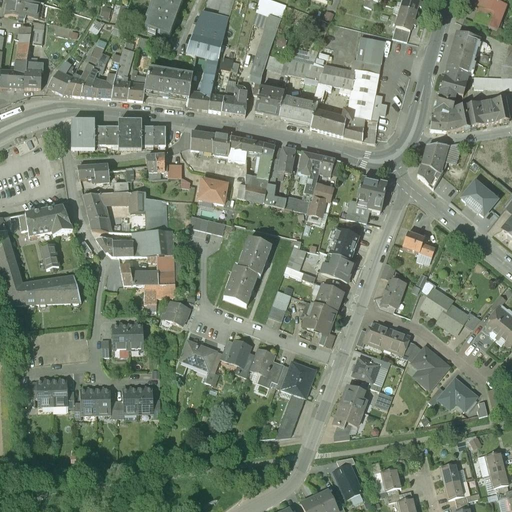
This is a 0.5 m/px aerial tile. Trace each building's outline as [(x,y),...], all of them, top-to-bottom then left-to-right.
[(24,3),(8,0),(7,5),(8,5),(8,8),(6,8),(4,18),(17,20),(16,23),(25,24),(25,20),(41,22),(43,7),(24,3)] [(169,40),(184,0),(156,0),(144,31),(169,40)] [(223,0),(218,18),(229,21),(234,0),(223,0)] [(286,9),(261,0),(259,0),(255,15),(269,20),(280,24),(286,9)] [(420,0),(404,0),(401,11),(415,16),(417,10),(421,11),(422,5),(419,4),(420,0)] [(488,2),(483,0),(466,0),(464,5),(478,10),(472,24),(493,32),(501,10),(504,11),(506,8),(494,3),(494,4),(488,2)] [(371,4),(366,2),(364,9),(369,11),(368,12),(374,14),(376,5),(371,4)] [(110,12),(101,9),(99,19),(108,21),(110,12)] [(415,16),(401,11),(395,30),(410,35),(412,28),(415,29),(417,24),(413,23),(415,16)] [(126,16),(121,14),(119,19),(117,19),(114,26),(121,29),(126,16)] [(218,18),(201,14),(186,56),(209,62),(218,64),(219,62),(222,46),(229,21),(218,18)] [(269,20),(264,40),(251,77),(261,81),(262,76),(264,71),(268,58),(280,24),(269,20)] [(98,37),(104,25),(96,21),(90,33),(98,37)] [(21,30),(15,75),(24,76),(26,76),(27,66),(29,48),(32,31),(21,30)] [(120,32),(114,30),(111,37),(126,41),(128,36),(120,32)] [(407,45),(410,35),(395,30),(392,42),(407,45)] [(32,31),(29,48),(41,50),(43,33),(32,31)] [(479,42),(457,35),(445,73),(468,80),(469,80),(479,42)] [(85,39),(78,49),(82,52),(89,42),(85,39)] [(150,44),(140,41),(138,51),(148,53),(150,44)] [(384,45),(360,41),(356,64),(352,64),(350,75),(355,76),(352,93),(351,98),(348,113),(353,115),(351,120),(353,121),(364,123),(369,124),(374,99),(384,45)] [(125,46),(122,57),(130,59),(130,58),(131,55),(132,48),(125,46)] [(511,47),(509,46),(501,67),(501,81),(474,80),(473,92),(511,93),(511,47)] [(103,51),(98,49),(93,59),(92,59),(90,64),(88,67),(93,70),(95,66),(96,64),(99,58),(103,51)] [(153,54),(148,53),(143,75),(148,76),(149,71),(153,54)] [(9,75),(0,74),(0,57),(0,55),(0,90),(8,91),(9,75)] [(131,82),(124,81),(130,59),(122,57),(121,60),(116,79),(114,86),(111,102),(127,103),(130,88),(131,82)] [(107,62),(99,58),(96,64),(105,67),(107,62)] [(112,63),(108,78),(116,79),(121,60),(115,58),(114,63),(112,63)] [(130,59),(124,81),(131,82),(136,60),(130,58),(130,59)] [(291,65),(268,58),(264,71),(288,78),(291,65)] [(290,63),(291,65),(288,78),(305,82),(300,104),(317,108),(318,104),(318,103),(314,102),(318,85),(324,70),(292,61),(290,63)] [(202,95),(211,97),(214,82),(218,64),(209,62),(202,95)] [(223,63),(219,62),(218,64),(214,82),(217,83),(219,76),(220,76),(223,63)] [(230,74),(232,65),(232,64),(226,62),(223,73),(230,74)] [(99,85),(94,83),(97,75),(101,77),(105,67),(96,64),(95,66),(93,70),(87,83),(81,100),(96,101),(103,101),(106,86),(99,84),(99,85)] [(58,75),(47,91),(55,94),(65,78),(69,69),(70,68),(65,65),(58,75)] [(232,65),(230,74),(237,75),(239,67),(232,65)] [(34,67),(27,66),(26,76),(24,76),(23,92),(33,92),(34,67)] [(34,67),(33,92),(40,92),(41,74),(43,74),(43,67),(34,67)] [(81,81),(80,80),(72,99),(81,100),(87,83),(93,70),(88,67),(82,77),(81,81)] [(72,70),(69,69),(65,78),(71,80),(74,74),(71,73),(72,70)] [(318,103),(318,104),(321,105),(325,94),(331,95),(332,89),(342,91),(341,96),(351,98),(352,93),(355,76),(350,75),(324,70),(318,85),(314,102),(318,103)] [(192,78),(149,71),(148,76),(145,89),(144,94),(189,101),(189,97),(190,93),(189,93),(192,78)] [(468,80),(445,73),(440,93),(455,97),(462,99),(468,80)] [(15,75),(9,75),(8,91),(23,92),(24,76),(15,75)] [(72,81),(63,98),(72,99),(80,80),(77,79),(78,76),(75,75),(72,81)] [(259,91),(261,81),(251,77),(250,85),(254,86),(252,93),(253,97),(258,98),(259,91)] [(65,78),(55,94),(63,98),(72,81),(71,80),(65,78)] [(116,79),(108,78),(106,86),(103,101),(111,102),(114,86),(116,79)] [(145,89),(130,88),(127,103),(142,104),(144,94),(145,89)] [(235,89),(227,88),(224,100),(224,101),(221,116),(231,117),(232,110),(233,110),(234,102),(233,102),(235,89)] [(242,90),(235,89),(233,102),(234,102),(233,110),(232,110),(231,117),(245,119),(247,97),(246,96),(242,96),(243,91),(242,90)] [(274,97),(259,94),(260,91),(259,91),(258,98),(254,116),(278,121),(283,101),(283,96),(275,94),(274,97)] [(455,97),(440,93),(438,101),(436,100),(435,105),(436,106),(433,117),(447,119),(448,113),(452,112),(453,111),(453,105),(455,97)] [(211,97),(202,95),(202,98),(189,97),(189,101),(187,111),(208,114),(210,99),(211,97)] [(224,101),(210,99),(208,114),(220,116),(221,116),(224,101)] [(374,99),(369,124),(368,142),(367,142),(366,145),(374,147),(378,119),(384,119),(386,109),(380,108),(381,100),(374,99)] [(295,124),(300,104),(294,103),(289,102),(290,102),(289,101),(289,102),(283,101),(278,121),(295,124)] [(504,101),(484,105),(488,127),(509,123),(504,101)] [(300,104),(295,124),(311,127),(315,114),(317,108),(300,104)] [(484,105),(465,109),(470,130),(488,127),(484,105)] [(465,109),(453,111),(452,112),(448,113),(447,119),(446,135),(470,130),(465,109)] [(341,120),(315,114),(311,127),(309,131),(342,139),(346,123),(352,124),(353,121),(351,120),(353,115),(348,113),(343,112),(341,120)] [(447,119),(433,117),(433,122),(431,122),(429,134),(446,135),(447,119)] [(364,123),(353,121),(352,124),(346,123),(342,139),(362,144),(364,127),(364,123)] [(94,130),(72,130),(72,152),(93,152),(93,149),(94,149),(94,130)] [(106,130),(94,130),(94,149),(106,149),(106,130)] [(118,130),(106,130),(106,149),(118,149),(118,130)] [(141,130),(118,130),(118,149),(119,149),(119,152),(140,152),(140,149),(141,149),(141,130)] [(153,130),(141,130),(141,149),(153,149),(153,130)] [(165,130),(153,130),(153,149),(165,149),(165,130)] [(212,137),(191,134),(190,153),(212,154),(212,137)] [(230,139),(212,137),(212,154),(212,157),(228,159),(228,163),(246,164),(246,155),(229,153),(230,139)] [(263,146),(230,139),(229,153),(246,155),(261,157),(263,146)] [(275,148),(263,146),(261,157),(257,181),(246,179),(245,188),(266,192),(275,148)] [(282,150),(275,148),(266,192),(263,207),(284,211),(286,202),(272,200),(274,188),(273,188),(274,180),(277,181),(278,174),(280,159),(282,150)] [(446,148),(426,149),(421,168),(440,177),(443,175),(447,161),(443,160),(446,148)] [(294,152),(282,150),(280,159),(293,162),(294,152)] [(322,159),(303,154),(301,162),(300,162),(297,176),(309,178),(305,196),(313,197),(315,186),(318,176),(322,159)] [(155,158),(146,159),(148,176),(157,176),(155,158)] [(164,158),(155,158),(157,176),(164,175),(164,158)] [(293,162),(280,159),(278,174),(277,181),(282,182),(284,176),(290,177),(293,162)] [(335,162),(322,159),(318,176),(330,179),(330,178),(334,163),(335,162)] [(334,163),(330,178),(337,180),(340,165),(334,163)] [(440,177),(421,168),(417,178),(432,191),(440,177)] [(107,169),(77,170),(79,183),(94,182),(95,186),(109,185),(108,174),(107,169)] [(181,169),(167,169),(167,179),(168,183),(181,182),(181,169)] [(378,185),(361,181),(356,204),(355,208),(369,211),(380,214),(384,194),(383,194),(384,189),(383,186),(378,185)] [(182,182),(182,190),(190,191),(191,183),(182,182)] [(227,187),(202,182),(198,202),(223,207),(227,187)] [(497,203),(475,185),(461,201),(466,205),(465,206),(465,207),(467,206),(477,215),(476,216),(477,217),(478,215),(483,219),(497,203)] [(109,198),(102,198),(103,206),(130,206),(128,197),(127,186),(113,187),(114,193),(109,194),(109,198)] [(333,191),(315,186),(313,197),(311,205),(309,204),(307,216),(319,219),(320,214),(323,212),(324,209),(322,207),(323,202),(330,204),(333,191)] [(266,192),(245,188),(239,187),(236,201),(263,207),(266,192)] [(164,204),(145,203),(145,196),(128,197),(130,206),(130,216),(145,216),(146,236),(146,235),(164,235),(165,235),(164,215),(165,215),(164,204)] [(313,197),(305,196),(304,203),(287,199),(286,202),(284,211),(307,216),(309,204),(311,205),(313,197)] [(102,198),(83,199),(92,234),(101,235),(108,236),(103,209),(103,206),(102,198)] [(365,225),(369,211),(355,208),(356,204),(350,203),(346,221),(365,225)] [(72,234),(63,210),(25,217),(27,233),(28,240),(51,235),(53,239),(72,234)] [(234,217),(227,215),(224,227),(225,227),(232,229),(234,217)] [(27,233),(25,217),(18,218),(21,235),(27,233)] [(511,218),(502,231),(507,235),(507,236),(507,239),(510,241),(511,240),(511,218)] [(2,222),(4,229),(11,228),(10,220),(2,222)] [(205,234),(208,223),(192,220),(189,231),(205,234)] [(223,238),(225,227),(224,227),(208,223),(205,234),(223,238)] [(352,237),(344,234),(344,236),(337,233),(333,244),(334,244),(329,258),(331,258),(348,264),(352,254),(353,255),(356,248),(355,247),(357,241),(351,238),(352,237)] [(0,246),(8,244),(6,235),(0,236),(0,246)] [(146,235),(146,236),(132,237),(133,246),(133,260),(157,260),(173,259),(172,251),(166,251),(164,235),(146,235)] [(424,241),(407,235),(402,250),(419,256),(422,247),(424,241)] [(270,249),(248,241),(245,249),(247,249),(241,265),(240,264),(237,272),(257,279),(259,280),(270,249)] [(112,243),(106,243),(106,242),(95,242),(106,256),(113,255),(113,253),(113,252),(113,246),(112,243)] [(0,256),(11,254),(8,244),(0,246),(0,256)] [(84,245),(78,247),(82,259),(90,254),(84,245)] [(133,260),(133,246),(113,246),(113,252),(113,253),(113,255),(113,260),(116,260),(133,260)] [(434,252),(422,247),(419,256),(431,261),(434,252)] [(54,248),(41,251),(46,273),(58,270),(54,248)] [(0,271),(1,275),(16,271),(11,254),(0,256),(0,271)] [(286,270),(298,273),(302,262),(290,257),(286,270)] [(348,264),(331,258),(323,276),(346,285),(353,266),(348,264)] [(173,259),(157,260),(157,273),(157,275),(158,289),(174,288),(174,259),(173,259)] [(385,266),(381,280),(389,283),(394,272),(385,266)] [(131,277),(130,268),(119,270),(123,289),(143,289),(142,276),(131,277)] [(6,290),(21,288),(16,271),(1,275),(6,290)] [(237,272),(234,271),(231,278),(233,279),(227,295),(225,294),(223,301),(246,310),(257,279),(237,272)] [(157,275),(142,276),(143,289),(158,289),(157,275)] [(313,286),(315,280),(304,276),(301,281),(313,286)] [(74,279),(36,285),(41,307),(80,305),(74,279)] [(404,287),(392,283),(389,290),(386,289),(383,298),(385,299),(383,306),(396,311),(404,287)] [(420,295),(428,300),(432,292),(433,293),(436,289),(425,283),(420,295)] [(36,285),(21,288),(6,290),(11,308),(41,307),(36,285)] [(158,289),(143,289),(143,306),(156,306),(156,301),(175,300),(174,288),(158,289)] [(342,296),(325,290),(322,297),(320,296),(315,307),(335,315),(342,296)] [(433,293),(432,292),(428,300),(421,311),(439,322),(439,323),(449,307),(449,308),(451,304),(433,293)] [(277,294),(268,319),(281,324),(290,299),(277,294)] [(189,313),(170,306),(164,323),(182,330),(184,324),(185,324),(189,313)] [(315,307),(313,307),(308,320),(306,319),(303,329),(321,335),(327,337),(335,315),(315,307)] [(449,308),(449,307),(439,323),(439,322),(437,326),(455,338),(462,327),(467,319),(466,319),(449,308)] [(510,324),(504,318),(505,316),(498,310),(488,322),(490,324),(486,329),(486,332),(489,334),(492,334),(498,339),(510,324)] [(471,333),(480,323),(469,315),(466,319),(467,319),(462,327),(471,333)] [(511,325),(510,324),(498,339),(505,344),(505,347),(507,349),(510,349),(511,346),(511,325)] [(127,327),(112,328),(113,352),(128,351),(127,327)] [(142,327),(127,327),(128,351),(143,350),(142,327)] [(390,333),(375,328),(373,333),(368,331),(367,335),(363,344),(364,345),(376,349),(377,347),(383,349),(382,351),(383,352),(384,351),(390,333)] [(363,344),(367,335),(361,333),(356,347),(362,350),(364,345),(363,344)] [(408,340),(390,333),(384,351),(385,349),(391,351),(390,353),(401,357),(402,357),(407,344),(408,340)] [(327,337),(321,335),(318,345),(323,348),(327,337)] [(108,342),(100,342),(101,359),(108,359),(108,342)] [(251,350),(234,344),(232,346),(233,347),(229,359),(227,364),(239,369),(237,376),(247,379),(249,372),(254,360),(248,358),(251,350)] [(413,346),(407,344),(402,357),(401,357),(400,361),(406,363),(407,362),(413,346)] [(233,347),(232,346),(227,345),(222,356),(229,359),(233,347)] [(201,352),(186,346),(179,364),(194,370),(195,367),(210,372),(216,355),(202,350),(201,352)] [(413,346),(407,362),(412,366),(422,354),(413,346)] [(448,370),(424,350),(422,354),(412,366),(411,366),(423,376),(417,383),(429,393),(448,370)] [(274,359),(257,352),(254,360),(249,372),(262,377),(259,385),(269,389),(271,384),(277,368),(271,366),(274,359)] [(378,368),(358,361),(356,368),(355,368),(353,373),(352,378),(370,385),(372,386),(378,368)] [(315,374),(292,365),(289,371),(282,390),(283,391),(293,394),(287,411),(299,415),(304,400),(305,401),(315,374)] [(277,387),(284,369),(284,368),(283,368),(282,370),(277,368),(271,384),(277,387)] [(282,390),(289,371),(284,369),(277,387),(275,391),(282,394),(283,391),(282,390)] [(214,377),(208,374),(204,386),(210,388),(214,377)] [(476,400),(454,382),(444,394),(437,403),(445,409),(451,402),(465,414),(476,400)] [(66,383),(52,384),(52,407),(67,407),(67,394),(66,383)] [(52,384),(36,384),(37,401),(37,408),(52,407),(52,384)] [(368,390),(379,395),(381,389),(372,386),(370,385),(368,390)] [(363,395),(347,389),(340,407),(362,415),(362,414),(360,414),(363,405),(365,405),(366,404),(361,403),(363,395)] [(152,390),(137,391),(138,414),(152,414),(153,414),(152,402),(152,390)] [(437,403),(444,394),(439,390),(430,402),(428,406),(432,409),(437,403)] [(137,391),(122,391),(122,403),(123,415),(124,415),(138,414),(137,391)] [(500,391),(488,394),(493,411),(504,409),(500,391)] [(95,392),(80,393),(80,404),(80,417),(95,416),(95,392)] [(110,392),(95,392),(95,416),(110,415),(110,403),(110,392)] [(392,399),(379,395),(374,408),(387,413),(392,399)] [(160,401),(152,402),(153,414),(152,414),(152,420),(160,419),(160,401)] [(362,415),(340,407),(336,419),(337,420),(334,427),(333,427),(332,428),(336,429),(343,432),(345,426),(351,428),(356,430),(356,429),(354,428),(359,415),(361,416),(362,415)] [(299,415),(287,411),(276,442),(290,440),(299,415)] [(343,432),(336,429),(333,439),(333,444),(349,442),(348,437),(351,428),(345,426),(343,432)] [(472,450),(481,449),(478,438),(470,439),(472,450)] [(486,465),(501,461),(500,455),(485,459),(486,465)] [(501,461),(486,465),(489,478),(504,475),(501,461)] [(442,475),(456,472),(455,466),(440,470),(442,475)] [(362,495),(349,468),(333,475),(346,503),(362,495)] [(395,471),(381,475),(386,494),(397,491),(400,491),(395,471)] [(456,472),(442,475),(445,489),(460,485),(456,472)] [(504,475),(489,478),(493,492),(495,491),(506,489),(508,488),(504,475)] [(460,485),(445,489),(448,503),(454,501),(463,499),(460,485)] [(506,489),(495,491),(496,497),(508,494),(506,489)] [(387,500),(399,497),(397,491),(386,494),(387,500)] [(508,501),(511,499),(511,493),(508,494),(496,497),(498,503),(508,501)] [(327,494),(314,500),(319,511),(336,511),(333,506),(327,494)] [(397,504),(400,503),(399,497),(387,500),(389,506),(397,504)] [(456,507),(467,505),(466,499),(463,499),(454,501),(456,507)] [(319,511),(314,500),(301,507),(303,511),(319,511)] [(400,503),(397,504),(399,511),(414,511),(412,500),(400,503)] [(333,506),(336,511),(343,511),(339,503),(333,506)]
